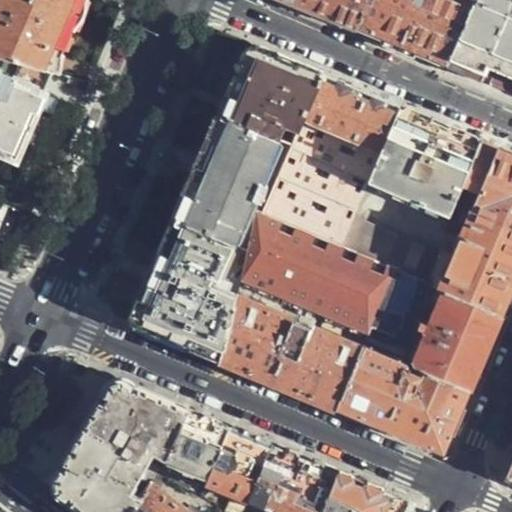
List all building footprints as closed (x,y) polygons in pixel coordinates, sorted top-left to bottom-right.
[(63,52),(89,0),(0,0),(0,57),(54,72),(63,52)] [(286,0),(354,28),(365,0),(286,0)] [(400,47),(445,65),(471,4),(460,0),(365,0),(354,28),(400,47)] [(511,23),(506,21),(511,5),(511,0),(473,0),(471,4),(445,65),(480,81),(482,75),(485,69),(511,79),(511,23)] [(323,77),(275,58),(272,61),(269,58),(264,54),(260,54),(253,54),(249,56),(246,59),(245,63),(244,68),(244,74),(240,73),(226,105),(221,117),(278,143),(284,129),(297,135),(323,77)] [(0,151),(5,153),(21,160),(39,119),(49,96),(45,94),(54,72),(0,57),(0,151)] [(339,84),(323,77),(297,135),(269,200),(266,207),(263,215),(341,248),(354,217),(368,181),(399,109),(380,101),(339,84)] [(438,125),(399,109),(368,181),(449,215),(462,184),(479,143),(438,125)] [(278,143),(221,117),(199,166),(175,222),(187,228),(233,248),(253,202),(266,207),(269,200),(266,198),(268,191),(259,187),(278,143)] [(488,147),(479,143),(462,184),(479,191),(498,150),(488,147)] [(511,156),(498,150),(479,191),(462,231),(455,229),(452,235),(459,238),(454,250),(443,245),(440,252),(427,284),(437,288),(442,291),(499,314),(511,284),(511,156)] [(256,212),(241,282),(368,332),(393,270),(341,248),(263,215),(256,212)] [(354,217),(341,248),(393,270),(427,284),(440,252),(354,217)] [(444,231),(448,233),(453,221),(448,219),(444,231)] [(131,323),(222,359),(237,299),(215,290),(233,248),(187,228),(175,222),(153,273),(131,323)] [(393,270),(368,332),(367,336),(390,346),(411,298),(429,306),(437,288),(427,284),(393,270)] [(483,354),(499,314),(442,291),(412,360),(414,367),(422,371),(468,390),(483,354)] [(312,396),(338,407),(361,349),(237,299),(222,359),(246,369),(312,396)] [(442,452),(468,390),(422,371),(420,376),(404,369),(405,364),(363,346),(361,349),(338,407),(394,431),(442,452)] [(167,460),(187,408),(138,386),(133,388),(128,383),(122,381),(118,381),(113,383),(109,386),(105,392),(103,399),(100,400),(84,430),(67,461),(67,466),(61,471),(58,476),(57,481),(57,488),(58,491),(65,496),(73,498),(74,503),(85,511),(132,511),(140,501),(132,496),(139,481),(150,488),(153,483),(162,470),(154,465),(160,456),(167,460)] [(210,417),(187,408),(167,460),(209,476),(229,425),(210,417)] [(250,433),(229,425),(209,476),(208,479),(249,496),(270,442),(250,433)] [(270,442),(249,496),(286,511),(322,511),(323,510),(338,470),(303,455),(270,442)] [(411,511),(415,506),(413,501),(375,485),(338,470),(323,510),(327,511),(411,511)] [(190,511),(153,483),(150,488),(140,501),(132,511),(190,511)]
